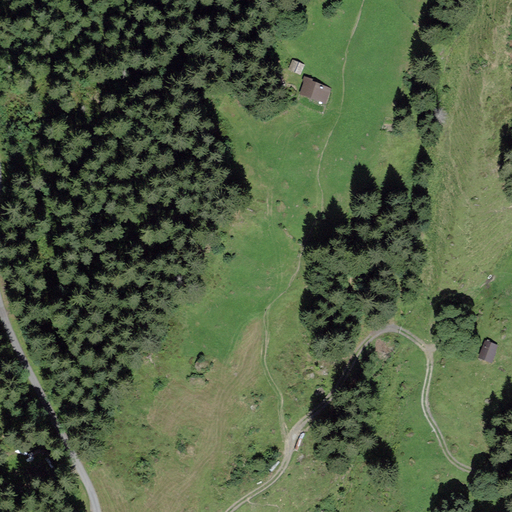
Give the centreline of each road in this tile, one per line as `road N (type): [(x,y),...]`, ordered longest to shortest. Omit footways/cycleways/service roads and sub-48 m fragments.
road 1 (track): [(511,472),(469,469),(449,455),(425,406),(428,353),(399,329),(362,340),(334,394),(290,443)]
road 2 (residential): [(97,511),(0,303)]
